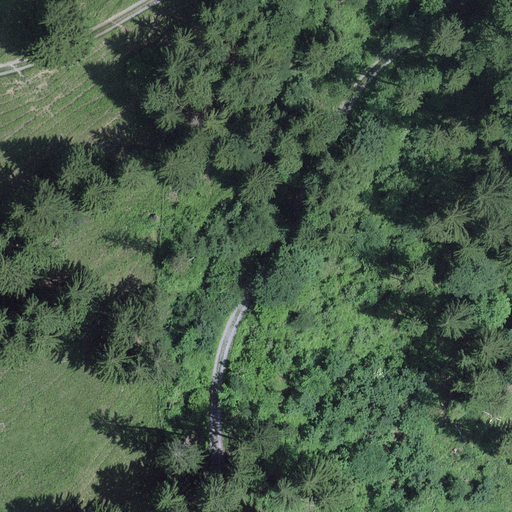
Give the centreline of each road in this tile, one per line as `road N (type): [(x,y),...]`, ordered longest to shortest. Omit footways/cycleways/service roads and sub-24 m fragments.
road 1 (track): [(196,511),(216,478),(218,374),(235,317),(343,113)]
road 2 (track): [(0,72),(45,58),(155,0)]
road 3 (track): [(459,0),(375,69),(343,113)]
